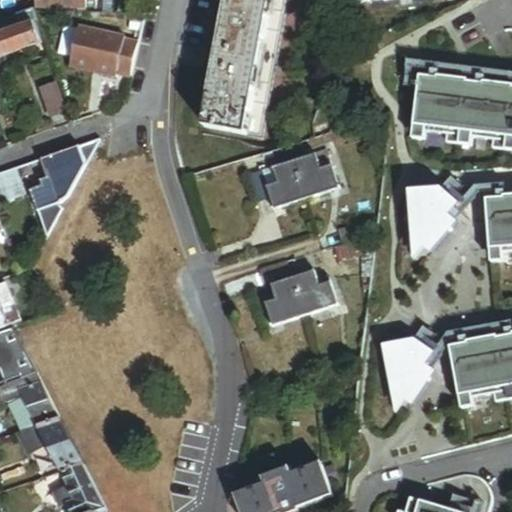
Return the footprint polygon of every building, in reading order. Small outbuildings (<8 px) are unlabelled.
[(36,0),(37,12),(86,15),(86,0),(36,0)] [(233,0),(210,129),(269,140),(294,0),(233,0)] [(34,15),(16,21),(19,32),(34,27),(38,25),(34,15)] [(19,32),(16,21),(0,26),(0,60),(41,46),(34,27),(19,32)] [(45,45),(38,25),(34,27),(41,46),(45,45)] [(117,80),(131,83),(138,48),(125,45),(125,43),(79,33),(71,72),(117,82),(117,80)] [(416,129),(511,141),(511,85),(419,75),(416,129)] [(318,133),(320,143),(333,139),(330,130),(326,105),(314,106),(318,133)] [(86,171),(100,146),(80,152),(86,171)] [(86,171),(80,152),(42,166),(48,184),(41,187),(43,193),(31,197),(38,219),(57,212),(67,205),(86,171)] [(325,162),(282,175),(285,185),(274,188),(279,204),(282,213),(345,194),(338,170),(328,173),(325,162)] [(24,199),(16,175),(0,180),(0,210),(10,208),(9,204),(24,199)] [(285,185),(282,175),(257,182),(265,209),(279,204),(274,188),(285,185)] [(511,201),(485,204),(493,264),(511,261),(511,201)] [(268,292),(264,278),(227,288),(232,303),(268,292)] [(322,279),(278,292),(281,303),(273,305),(280,331),(343,312),(336,286),(325,289),(322,279)] [(5,317),(15,299),(12,289),(0,292),(0,334),(9,331),(5,318),(5,317)] [(37,380),(14,335),(7,337),(21,381),(22,384),(37,380)] [(7,337),(0,339),(0,387),(21,381),(7,337)] [(511,339),(450,352),(465,410),(511,400),(511,339)] [(41,388),(37,380),(22,384),(0,391),(0,405),(1,409),(7,406),(23,402),(38,431),(60,424),(41,388)] [(22,436),(38,431),(23,402),(7,406),(22,436)] [(49,451),(63,478),(84,471),(60,424),(38,431),(22,436),(20,437),(28,458),(49,451)] [(105,511),(84,471),(63,478),(70,492),(56,497),(61,511),(71,508),(71,511),(105,511)] [(273,494),(243,504),(246,511),(309,511),(336,502),(326,474),(297,485),(295,479),(270,488),(273,494)]
